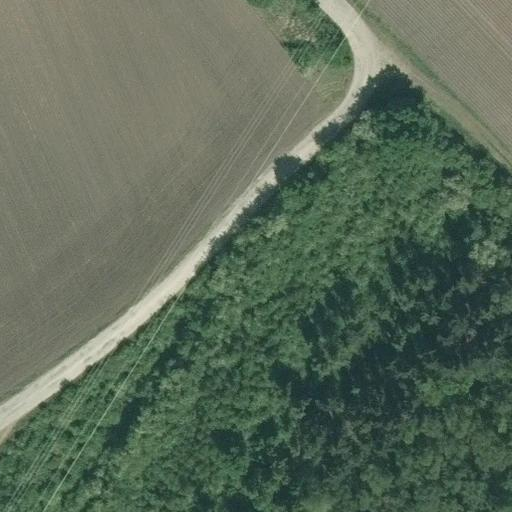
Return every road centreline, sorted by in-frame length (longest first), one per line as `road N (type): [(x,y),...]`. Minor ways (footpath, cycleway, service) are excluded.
road 1 (track): [(0,417),(135,321),(357,99),(372,61)]
road 2 (track): [(372,61),(408,76),(511,175)]
